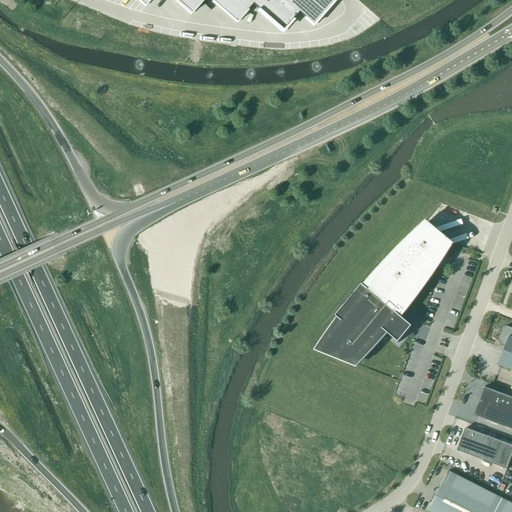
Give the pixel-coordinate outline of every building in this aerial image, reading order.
[(137,0),(145,7),(150,0),(173,0),(191,15),(203,0),(210,0),(236,23),(252,5),(282,31),(298,13),(313,26),(335,0),(137,0)] [(396,314),(451,248),(423,225),(368,291),(362,285),(335,317),(342,322),(321,347),(356,362),(383,330),(398,344),(412,327),(396,314)] [(511,370),(511,328),(507,327),(503,328),(498,341),(500,344),(506,346),(498,366),(511,370)] [(511,430),(511,398),(484,388),(474,416),(511,430)] [(511,446),(465,429),(457,452),(507,470),(510,462),(511,462),(511,446)] [(429,511),(511,511),(511,504),(448,472),(428,511),(429,511)]
